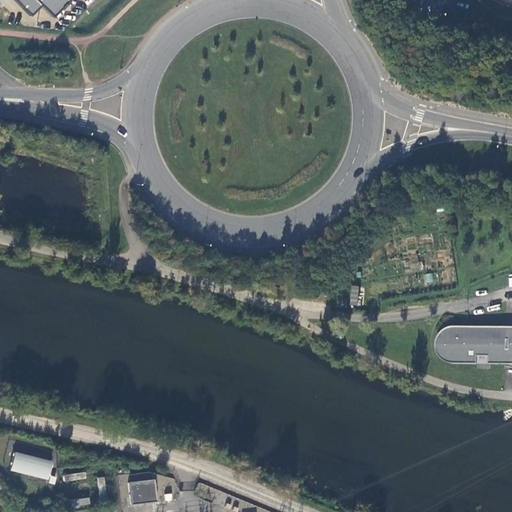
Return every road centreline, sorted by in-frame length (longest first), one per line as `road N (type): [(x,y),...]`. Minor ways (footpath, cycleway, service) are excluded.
road 1 (unclassified): [(305,511),(177,459),(0,411)]
road 2 (primary): [(136,143),(172,205),(238,235),(310,222),(360,170)]
road 3 (primary): [(141,70),(88,94),(0,97)]
road 4 (primary): [(0,98),(108,124),(136,143)]
road 5 (primary): [(360,170),(430,137),(476,130)]
